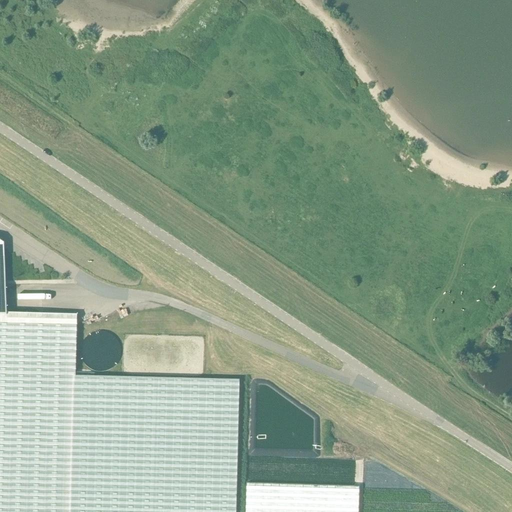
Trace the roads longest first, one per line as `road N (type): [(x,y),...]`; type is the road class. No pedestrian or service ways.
road 1 (tertiary): [(511,469),(0,127)]
road 2 (unknown): [(0,229),(88,278),(181,299),(376,378)]
